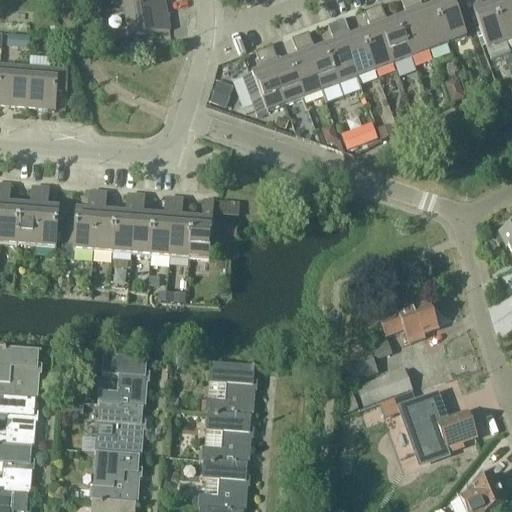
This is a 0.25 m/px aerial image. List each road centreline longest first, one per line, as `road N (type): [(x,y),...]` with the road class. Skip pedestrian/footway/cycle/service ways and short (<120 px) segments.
road 1 (residential): [(180,117),(465,216)]
road 2 (residential): [(0,153),(142,159),(161,150),(180,117)]
road 3 (residential): [(495,367),(465,216)]
road 4 (residential): [(197,48),(330,0)]
